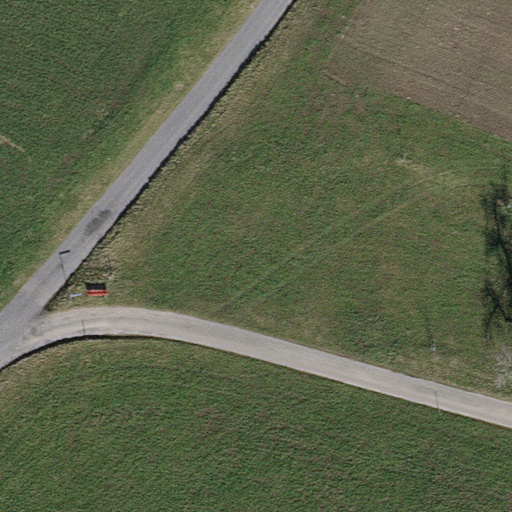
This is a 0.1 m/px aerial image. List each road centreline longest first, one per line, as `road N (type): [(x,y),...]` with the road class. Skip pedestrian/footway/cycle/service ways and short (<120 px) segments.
road 1 (unclassified): [(0,363),(120,326),(511,416)]
road 2 (unclassified): [(0,345),(246,0)]
